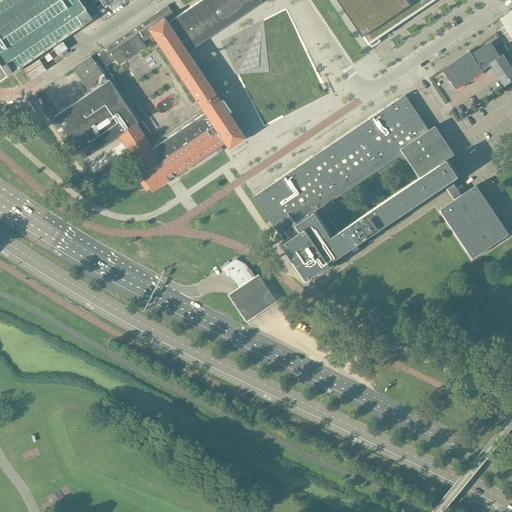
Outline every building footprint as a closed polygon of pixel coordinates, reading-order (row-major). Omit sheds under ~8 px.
[(0,0),(0,78),(6,74),(0,65),(0,0),(101,0),(103,1),(100,3),(101,3),(104,1),(108,7),(116,1),(117,0),(0,0)] [(0,0),(0,65),(6,74),(60,38),(69,32),(74,29),(90,17),(78,0),(0,0)] [(186,52),(260,2),(259,0),(200,0),(175,17),(167,5),(90,57),(89,56),(71,68),(72,69),(74,71),(88,93),(75,102),(53,116),(81,158),(103,144),(116,135),(122,144),(137,166),(131,170),(145,191),(149,188),(150,191),(168,179),(168,178),(172,176),(223,142),(227,148),(243,137),(225,110),(227,109),(222,102),(220,103),(186,52)] [(339,0),(369,44),(434,0),(339,0)] [(275,49),(293,38),(272,4),(254,15),(275,49)] [(442,70),(456,90),(483,72),(482,71),(490,65),(505,86),(511,81),(511,68),(503,54),(499,57),(492,45),(473,57),(469,51),(442,70)] [(48,67),(45,63),(47,62),(43,56),(24,68),(30,78),(48,67)] [(318,273),(331,264),(330,262),(335,259),(445,186),(452,181),(459,176),(448,159),(454,155),(435,126),(428,130),(404,95),(322,150),(281,178),(280,176),(274,180),(275,182),(254,196),(277,232),(278,232),(284,241),(284,242),(308,279),(318,273)] [(509,234),(476,185),(472,187),(461,195),(454,200),(440,209),(459,239),(462,243),(473,258),(509,234)] [(236,259),(221,268),(227,277),(229,276),(235,284),(234,285),(235,286),(236,286),(238,289),(255,279),(250,270),(250,269),(249,269),(246,264),(236,259)] [(339,263),(335,259),(330,262),(331,264),(318,273),(320,276),(339,263)] [(276,304),(259,276),(255,279),(238,289),(233,293),(228,296),(245,324),(250,320),(262,313),(273,306),(276,304)] [(485,423),(476,412),(469,418),(478,429),(485,423)]
